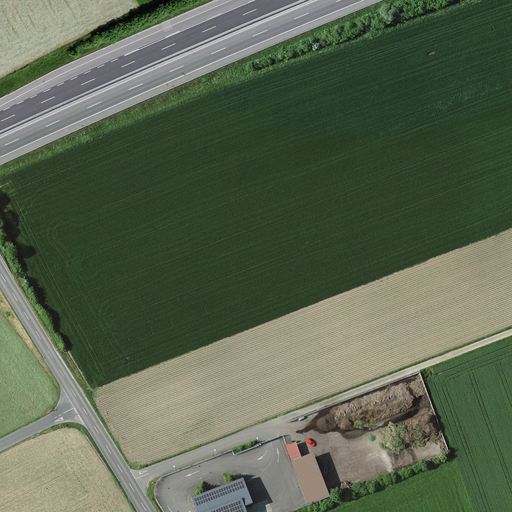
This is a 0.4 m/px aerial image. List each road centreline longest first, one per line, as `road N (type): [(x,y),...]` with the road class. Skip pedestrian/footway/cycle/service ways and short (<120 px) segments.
road 1 (motorway): [(0,147),(340,0)]
road 2 (track): [(511,331),(267,423)]
road 3 (motorway): [(210,27),(0,121)]
road 4 (tertiary): [(0,272),(80,403)]
road 5 (tertiary): [(80,403),(147,511)]
